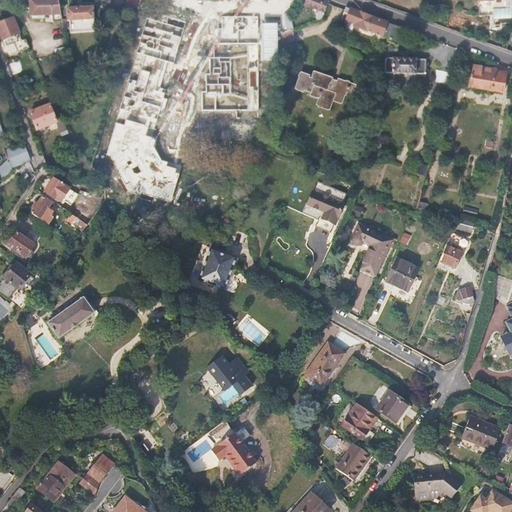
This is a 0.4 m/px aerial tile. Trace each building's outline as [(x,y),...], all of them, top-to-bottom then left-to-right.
[(30,0),(31,1),(32,16),(62,13),(59,0),(30,0)] [(327,1),(323,0),(305,0),(304,5),(320,11),(320,10),(323,11),(326,4),(327,1)] [(93,7),(68,8),(68,20),(72,20),(72,32),(94,30),(93,7)] [(367,14),(347,7),(346,10),(342,21),(346,23),(348,20),(356,24),(356,25),(367,30),(368,29),(383,35),(387,22),(368,15),(367,14)] [(511,16),(511,7),(492,10),(494,21),(511,18),(511,16)] [(202,93),(202,110),(259,111),(258,17),(222,17),(222,43),(216,44),(216,58),(211,58),(212,74),(207,74),(207,92),(202,93)] [(29,42),(27,38),(23,40),(14,18),(0,22),(0,31),(3,39),(5,38),(8,46),(15,43),(19,52),(31,47),(29,42)] [(148,19),(107,155),(128,192),(172,203),(181,165),(162,160),(155,146),(156,140),(153,138),(160,115),(163,116),(168,99),(165,98),(186,22),(170,18),(168,24),(148,19)] [(405,28),(394,24),(388,40),(399,44),(405,28)] [(293,45),(291,32),(278,37),(278,50),(278,52),(293,45)] [(427,58),(387,57),(386,72),(426,73),(427,58)] [(18,60),(8,65),(12,74),(22,70),(18,60)] [(496,68),(473,65),(470,86),(503,91),(506,73),(496,71),(496,68)] [(449,83),(452,72),(438,69),(438,80),(449,83)] [(302,72),(295,89),(304,93),(305,91),(311,93),(310,96),(319,99),(316,106),(330,112),(334,102),(344,105),(348,94),(355,97),(358,87),(339,80),(338,85),(335,84),(332,83),(334,79),(315,72),(312,79),(310,79),(311,76),(302,72)] [(61,114),(55,103),(31,111),(37,129),(57,122),(55,116),(61,114)] [(9,159),(27,152),(23,144),(5,151),(9,159)] [(11,167),(30,160),(27,152),(9,159),(11,167)] [(0,171),(2,175),(11,167),(9,159),(0,167),(0,171)] [(426,176),(428,167),(420,164),(417,174),(426,176)] [(49,187),(46,192),(58,201),(60,199),(62,200),(69,188),(53,178),(48,186),(49,187)] [(314,191),(308,205),(324,212),(322,217),(335,224),(343,205),(314,191)] [(32,213),(41,219),(51,202),(43,196),(32,213)] [(421,202),(418,214),(425,216),(428,204),(421,202)] [(77,230),(83,224),(72,214),(67,221),(77,230)] [(459,222),(457,228),(472,232),(474,226),(459,222)] [(393,240),(358,225),(353,236),(353,239),(353,241),(354,244),(358,246),(361,246),(363,244),(371,248),(361,271),(377,278),(393,240)] [(32,249),(36,243),(18,230),(9,245),(13,248),(12,251),(19,256),(21,254),(27,257),(27,256),(31,256),(34,252),(32,249)] [(469,248),(470,239),(459,237),(458,247),(469,248)] [(462,251),(447,244),(440,261),(456,268),(462,251)] [(211,247),(200,280),(227,289),(237,256),(211,247)] [(398,258),(388,281),(408,291),(418,267),(398,258)] [(32,275),(16,263),(5,277),(7,278),(0,285),(0,289),(11,298),(19,289),(20,290),(32,275)] [(457,303),(474,300),(471,286),(455,288),(457,303)] [(82,298),(47,323),(58,339),(94,313),(82,298)] [(233,316),(227,323),(235,329),(240,322),(233,316)] [(511,335),(511,333),(503,336),(511,355),(511,335)] [(329,342),(307,374),(323,385),(344,354),(329,342)] [(222,354),(207,365),(223,385),(231,379),(239,390),(248,383),(241,373),(247,368),(235,351),(226,358),(222,354)] [(376,405),(387,391),(381,386),(370,401),(376,405)] [(390,390),(377,408),(397,423),(409,404),(390,390)] [(165,409),(155,392),(143,399),(154,416),(165,409)] [(362,439),(378,417),(358,403),(342,425),(362,439)] [(491,448),(499,428),(468,417),(460,437),(491,448)] [(218,446),(211,450),(218,460),(226,455),(240,475),(256,463),(241,443),(251,436),(244,428),(235,434),(234,433),(218,445),(218,446)] [(358,484),(376,460),(354,443),(337,468),(358,484)] [(102,455),(87,475),(99,484),(113,465),(114,464),(102,455)] [(75,474),(59,462),(38,489),(51,499),(58,490),(61,493),(75,474)] [(450,498),(461,487),(446,472),(415,475),(417,499),(442,497),(445,494),(450,498)] [(99,484),(87,475),(81,483),(95,495),(99,484)] [(346,475),(335,483),(341,491),(352,483),(346,475)] [(21,487),(8,503),(13,508),(26,491),(21,487)] [(488,511),(489,511),(491,511),(507,511),(511,505),(511,501),(493,489),(487,498),(481,495),(471,510),(474,511),(488,511)] [(313,490),(293,511),(328,511),(333,508),(313,490)] [(145,511),(127,497),(114,511),(145,511)]
